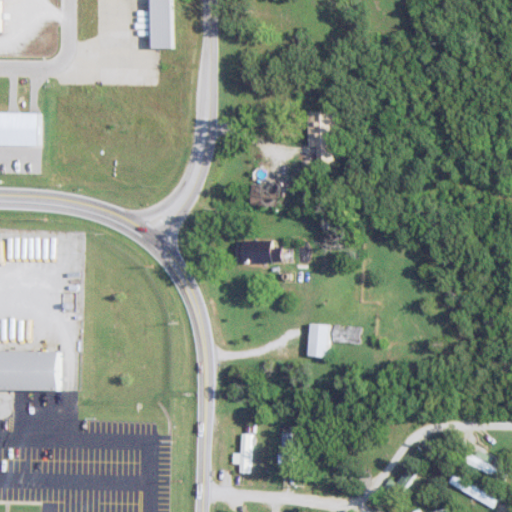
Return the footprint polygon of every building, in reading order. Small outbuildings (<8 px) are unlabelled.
[(0,0),(0,31),(10,32),(10,0),(0,0)] [(182,48),(183,0),(178,0),(170,0),(170,1),(161,1),(160,47),(182,48)] [(350,111),(315,110),(314,146),(322,146),(321,163),(341,163),(342,142),(349,143),(350,111)] [(0,143),(49,145),(49,113),(0,111),(0,143)] [(255,205),(289,207),(290,185),(255,184),(255,205)] [(290,262),(290,247),(281,247),(281,240),(245,240),(244,261),(290,262)] [(337,324),(317,323),(316,356),(336,357),(337,324)] [(0,388),(71,390),(72,351),(0,350),(0,388)] [(236,464),(243,464),(243,472),(256,473),(257,434),(244,433),(243,453),(237,453),(236,464)] [(298,470),(298,433),(283,433),(284,471),(298,470)] [(403,482),(398,478),(390,487),(404,498),(430,465),(422,458),(403,482)] [(507,496),(459,476),(455,486),(502,506),(507,496)]
